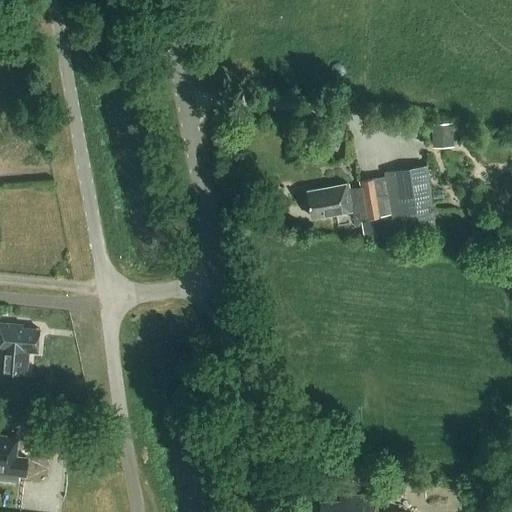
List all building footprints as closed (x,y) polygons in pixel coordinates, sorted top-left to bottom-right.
[(432,124),(433,146),(454,145),(453,123),(432,124)] [(355,220),(382,216),(391,214),(385,177),(376,179),(375,178),(360,181),(361,187),(349,189),(348,184),(307,191),(312,217),(353,210),(355,220)] [(378,236),(392,233),(389,217),(375,219),(378,236)] [(0,321),(0,348),(2,349),(0,370),(28,373),(30,351),(38,352),(40,329),(24,327),(24,324),(0,321)] [(0,435),(0,478),(18,481),(19,475),(26,475),(27,457),(16,456),(18,437),(0,435)] [(377,511),(377,495),(341,495),(341,500),(321,501),(321,511),(377,511)]
